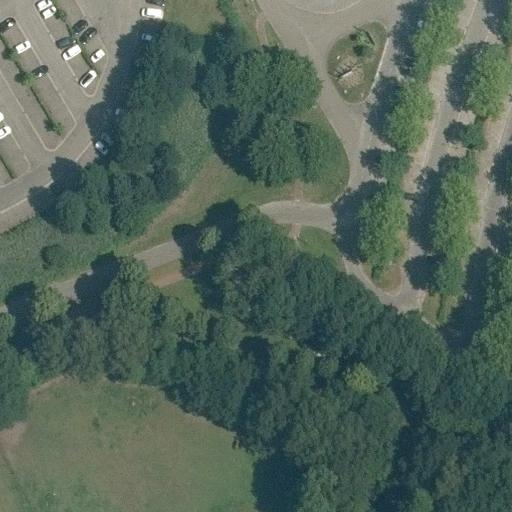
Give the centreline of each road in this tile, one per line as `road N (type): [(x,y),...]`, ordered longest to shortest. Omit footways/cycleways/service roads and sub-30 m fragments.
road 1 (unclassified): [(0,324),(258,217),(351,222),(362,163)]
road 2 (unclassified): [(414,0),(362,163)]
road 3 (unclassified): [(362,163),(293,43)]
